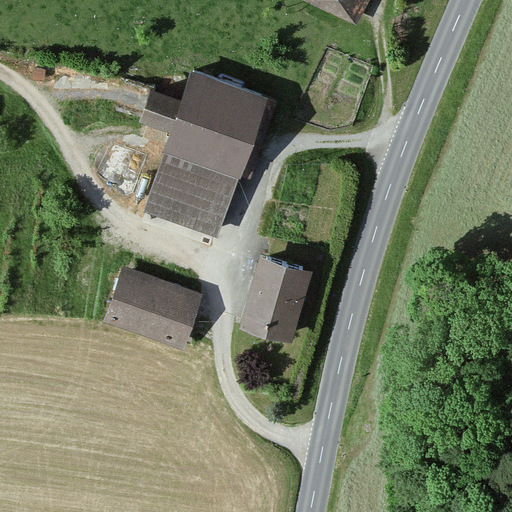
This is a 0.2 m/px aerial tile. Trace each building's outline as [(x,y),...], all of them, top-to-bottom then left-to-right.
[(323,0),(366,17),(372,0),(323,0)] [(170,122),(141,205),(221,232),(273,86),(193,58),(182,90),(151,79),(140,112),(170,122)] [(33,101),(1,101),(1,135),(33,134),(33,101)] [(258,242),(233,320),(296,340),(321,262),(258,242)] [(204,282),(124,256),(107,309),(187,335),(204,282)]
